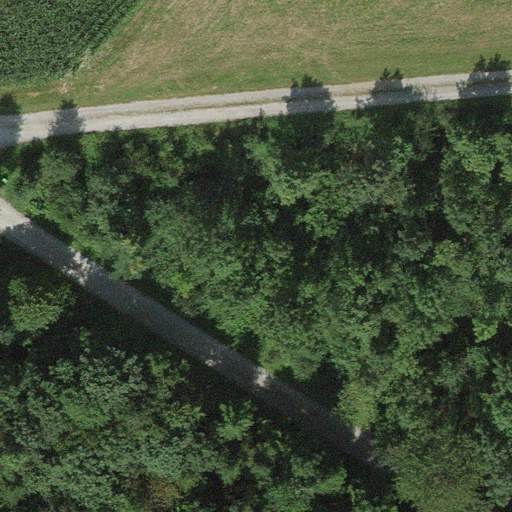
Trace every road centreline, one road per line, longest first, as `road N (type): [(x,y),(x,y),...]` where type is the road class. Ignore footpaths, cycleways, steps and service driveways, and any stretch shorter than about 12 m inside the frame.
road 1 (track): [(0,200),(146,307),(474,511)]
road 2 (track): [(0,132),(511,81)]
